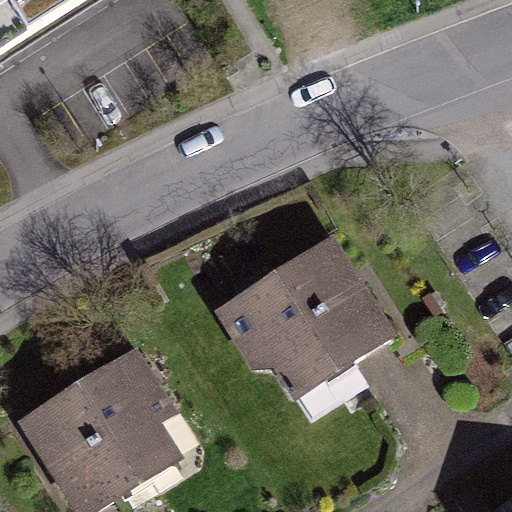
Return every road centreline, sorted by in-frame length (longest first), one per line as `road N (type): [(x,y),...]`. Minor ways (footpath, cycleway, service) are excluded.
road 1 (residential): [(0,270),(297,123),(459,68)]
road 2 (residential): [(511,428),(389,511)]
